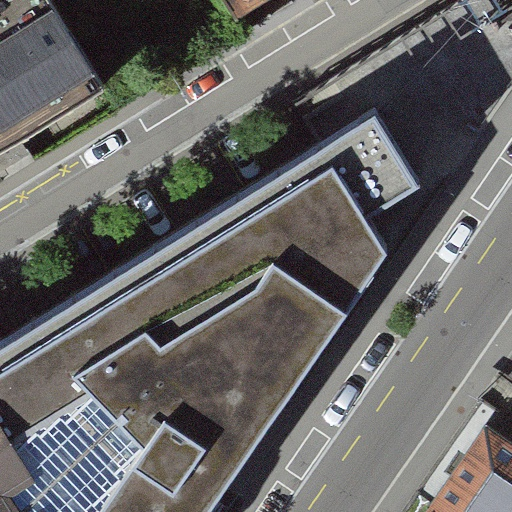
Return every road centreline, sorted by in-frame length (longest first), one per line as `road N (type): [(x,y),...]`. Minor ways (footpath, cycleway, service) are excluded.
road 1 (residential): [(373,0),(0,231)]
road 2 (secondary): [(511,235),(325,511)]
